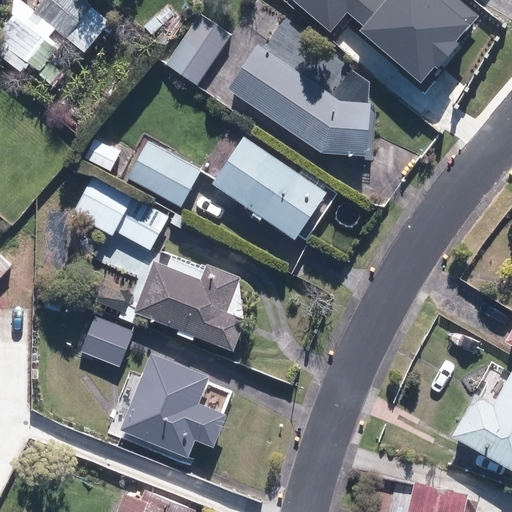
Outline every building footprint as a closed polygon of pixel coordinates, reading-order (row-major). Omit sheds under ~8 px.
[(43,0),(34,11),(67,38),(69,36),(84,48),(107,21),(92,8),(94,6),(86,0),(43,0)] [(300,0),(311,9),(313,6),(318,0),(300,0)] [(355,0),(318,0),(313,6),(335,24),(335,23),(355,0)] [(355,0),(335,23),(411,88),(437,58),(422,45),(448,15),(430,0),(390,0),(384,7),(375,0),(355,0)] [(198,86),(233,35),(202,13),(167,64),(198,86)] [(58,48),(14,14),(0,32),(0,38),(40,71),(58,48)] [(372,109),(352,107),(257,44),(228,88),(323,151),(368,155),(372,109)] [(244,136),(213,183),(295,238),(327,191),(244,136)] [(121,152),(94,139),(85,158),(113,171),(121,152)] [(203,170),(149,141),(130,176),(184,205),(203,170)] [(135,195),(95,174),(74,214),(114,235),(116,231),(152,250),(170,216),(134,196),(135,195)] [(0,280),(14,266),(0,253),(0,280)] [(155,260),(135,311),(180,329),(178,333),(194,339),(195,334),(235,350),(247,319),(228,311),(242,276),(208,263),(202,278),(155,260)] [(86,298),(127,314),(139,282),(98,267),(86,298)] [(81,299),(50,293),(47,311),(77,317),(81,299)] [(135,330),(96,315),(82,352),(121,367),(135,330)] [(211,374),(152,351),(120,429),(189,457),(196,438),(216,446),(229,413),(200,401),(211,374)] [(475,392),(452,434),(511,467),(511,371),(494,403),(475,392)] [(464,511),(470,493),(417,479),(408,511),(464,511)] [(194,511),(197,508),(148,489),(144,497),(127,491),(118,511),(194,511)]
